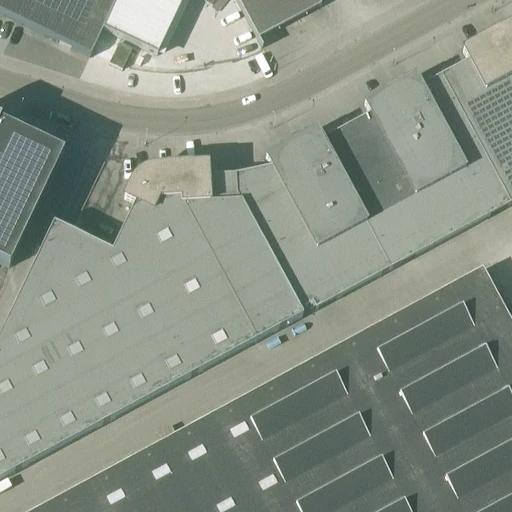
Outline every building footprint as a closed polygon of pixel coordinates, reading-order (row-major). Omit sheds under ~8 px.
[(0,0),(0,16),(63,47),(88,59),(101,32),(156,58),(183,0),(0,0)] [(233,0),(261,50),(262,50),(257,42),(320,8),(315,0),(233,0)] [(237,36),(230,16),(205,24),(212,44),(237,36)] [(52,226),(0,336),(0,481),(301,318),(298,313),(311,306),(314,312),(511,205),(511,28),(511,27),(497,34),(497,33),(475,45),(475,46),(462,53),(468,64),(419,90),(413,80),(399,87),(377,98),(377,99),(363,107),(369,117),(320,144),(314,133),(301,141),(300,140),(278,152),(278,153),(265,160),(270,170),(234,178),(207,180),(206,168),(151,171),(149,171),(146,172),(143,174),(141,174),(138,177),(135,179),(133,182),(131,184),(130,186),(123,201),(134,206),(111,254),(52,226)] [(118,45),(108,65),(121,71),(130,51),(118,45)] [(0,264),(9,269),(62,155),(0,125),(0,264)] [(35,511),(511,511),(511,329),(481,272),(35,511)]
